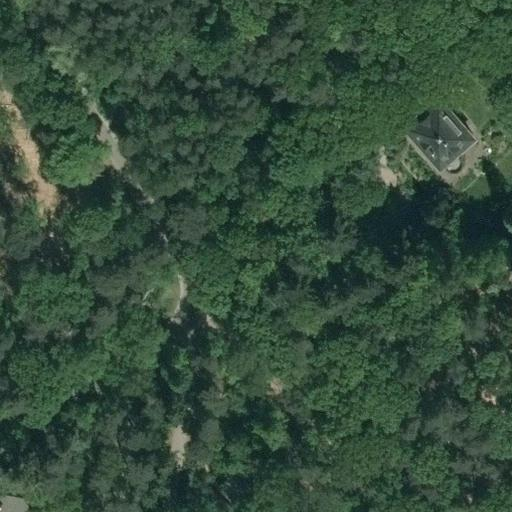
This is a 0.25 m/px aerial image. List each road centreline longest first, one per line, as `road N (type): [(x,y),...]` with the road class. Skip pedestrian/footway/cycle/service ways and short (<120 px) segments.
road 1 (unclassified): [(0,420),(190,327),(201,312),(198,292),(19,0)]
road 2 (track): [(334,511),(228,329),(201,312)]
road 3 (track): [(392,511),(304,431),(282,424)]
